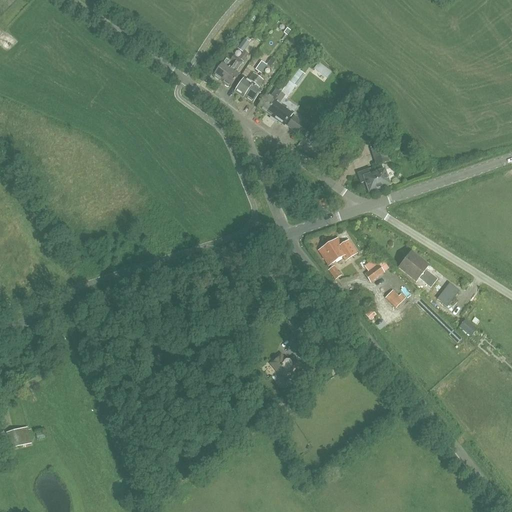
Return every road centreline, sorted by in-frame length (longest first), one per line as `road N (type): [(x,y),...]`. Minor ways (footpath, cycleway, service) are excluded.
road 1 (unclassified): [(509,511),(285,235)]
road 2 (tertiary): [(0,328),(285,235)]
road 3 (unclassified): [(240,120),(71,0)]
road 4 (unclassified): [(511,295),(368,206)]
road 5 (unclassified): [(368,206),(240,120)]
road 6 (tertiary): [(368,206),(511,158)]
road 7 (unclassified): [(285,235),(240,120)]
